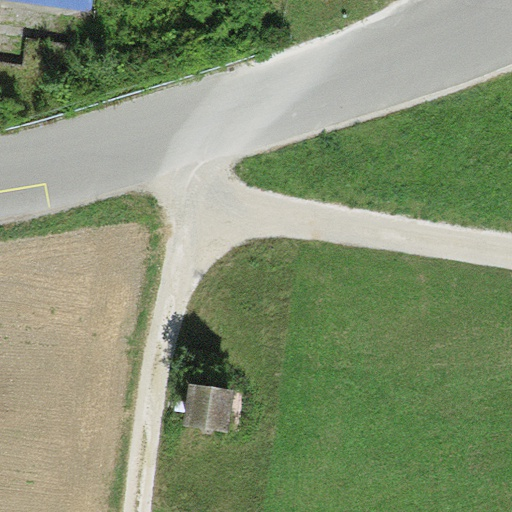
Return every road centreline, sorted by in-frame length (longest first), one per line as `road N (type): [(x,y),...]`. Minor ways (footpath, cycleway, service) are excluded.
road 1 (unclassified): [(511,2),(294,91),(107,154)]
road 2 (unclassified): [(511,248),(213,205),(107,154)]
road 3 (track): [(143,511),(181,265),(213,205)]
